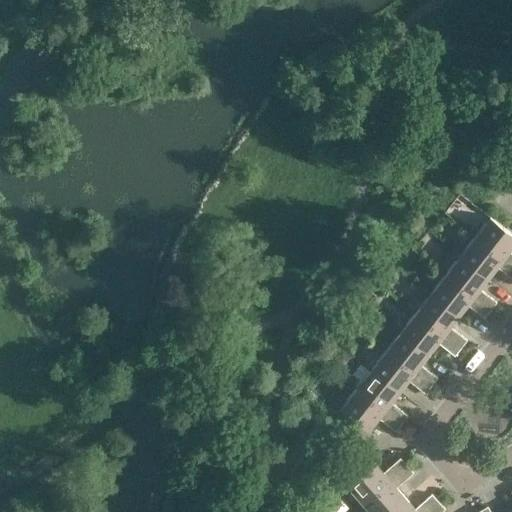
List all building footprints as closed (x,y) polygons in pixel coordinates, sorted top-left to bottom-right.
[(490,218),(475,237),(511,266),(511,254),(507,251),(511,244),(511,233),(490,217),(490,218)] [(460,256),(487,277),(496,265),(511,277),(511,266),(475,237),(460,256)] [(460,256),(446,274),(490,309),(496,302),(478,288),(487,277),(460,256)] [(431,293),(458,313),(466,302),(485,316),(490,309),(446,274),(431,293)] [(431,293),(417,312),(461,346),(467,339),(449,325),(458,313),(431,293)] [(402,331),(428,351),(437,339),(455,354),(461,346),(417,312),(402,331)] [(402,331),(387,349),(431,384),(437,377),(419,363),(428,351),(402,331)] [(372,368),(399,389),(408,378),(426,392),(431,384),(387,349),(372,368)] [(401,423),(407,416),(390,400),(399,389),(372,368),(357,388),(401,423)] [(395,430),(401,423),(357,388),(342,407),(342,406),(341,407),(368,429),(369,428),(369,427),(377,416),(395,430)] [(349,485),(364,502),(407,465),(401,458),(383,473),(374,462),(373,461),(347,484),(348,485),(349,485)] [(372,511),(389,511),(405,498),(395,487),(413,472),(407,465),(364,502),(372,511)] [(426,511),(438,501),(432,494),(415,509),(405,498),(389,511),(426,511)] [(440,511),(444,508),(438,501),(426,511),(440,511)]
